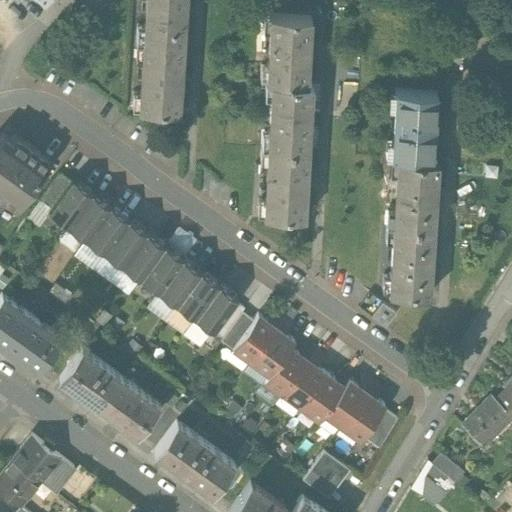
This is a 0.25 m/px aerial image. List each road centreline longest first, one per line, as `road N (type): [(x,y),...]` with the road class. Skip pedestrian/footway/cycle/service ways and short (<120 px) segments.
road 1 (residential): [(11,100),(59,113),(447,396)]
road 2 (residential): [(16,397),(176,511)]
road 3 (residential): [(377,511),(447,396)]
road 4 (residential): [(447,396),(511,293)]
